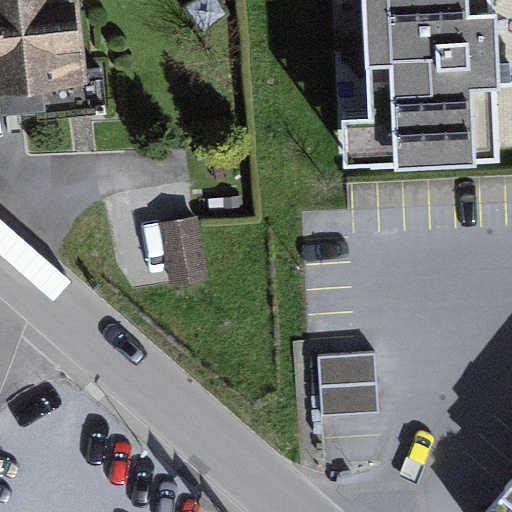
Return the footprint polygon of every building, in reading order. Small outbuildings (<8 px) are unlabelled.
[(78,0),(0,0),(0,87),(12,87),(86,79),(78,0)] [(511,0),(362,0),(370,116),(344,116),(348,172),(500,161),(496,114),(494,86),(511,86),(511,0)] [(178,222),(161,224),(169,282),(205,277),(197,225),(197,219),(178,222)] [(356,356),(320,358),(323,416),(377,413),(375,384),(374,355),(356,356)] [(511,511),(511,485),(507,491),(488,511),(511,511)]
